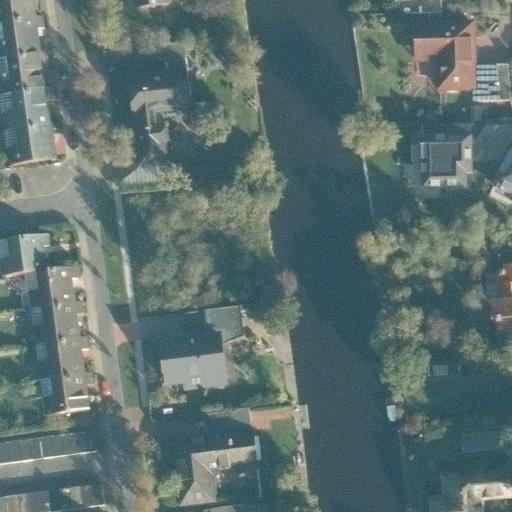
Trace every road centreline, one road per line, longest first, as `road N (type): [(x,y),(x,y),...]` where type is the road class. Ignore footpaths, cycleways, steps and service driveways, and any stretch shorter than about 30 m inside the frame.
road 1 (residential): [(88,205),(130,511)]
road 2 (residential): [(61,0),(88,205)]
